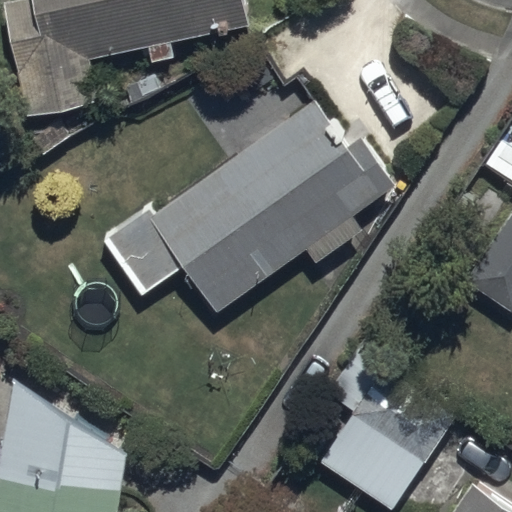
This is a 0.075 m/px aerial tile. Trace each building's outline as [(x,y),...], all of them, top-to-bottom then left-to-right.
[(100,88),(92,49),(142,39),(146,57),(181,50),(177,31),(256,15),(252,0),(9,0),(31,103),(100,88)] [(145,289),(191,257),(223,303),(312,241),(321,253),(369,220),(360,207),(406,175),(371,125),(354,137),(320,88),(304,99),(289,77),(218,126),(235,150),(158,203),(155,198),(106,233),(145,289)] [(511,138),(503,134),(488,158),(511,172),(511,138)] [(511,211),(470,272),(511,301),(511,211)] [(136,379),(143,370),(156,380),(192,333),(152,303),(117,350),(126,357),(119,366),(136,379)] [(360,403),(323,455),(397,506),(464,410),(363,338),(331,383),(360,403)] [(124,511),(136,441),(18,369),(0,480),(0,511),(124,511)] [(511,511),(511,491),(481,471),(453,511),(511,511)]
